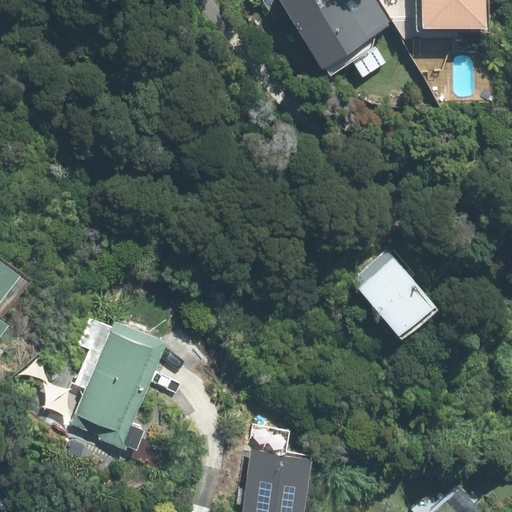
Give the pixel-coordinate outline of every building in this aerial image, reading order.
[(274,0),(317,68),(391,23),(376,0),(274,0)] [(417,0),(418,29),(481,28),(481,0),(417,0)] [(347,280),(391,335),(428,306),(384,251),(347,280)] [(0,332),(4,327),(0,323),(0,294),(14,276),(0,266),(0,332)] [(87,318),(77,346),(86,349),(72,386),(84,390),(70,427),(99,439),(98,442),(124,452),(125,447),(133,450),(141,430),(130,426),(163,343),(182,367),(201,350),(181,327),(165,341),(112,320),(109,327),(87,318)] [(247,446),(238,511),(300,511),(308,454),(247,446)] [(460,511),(445,495),(426,511),(460,511)]
